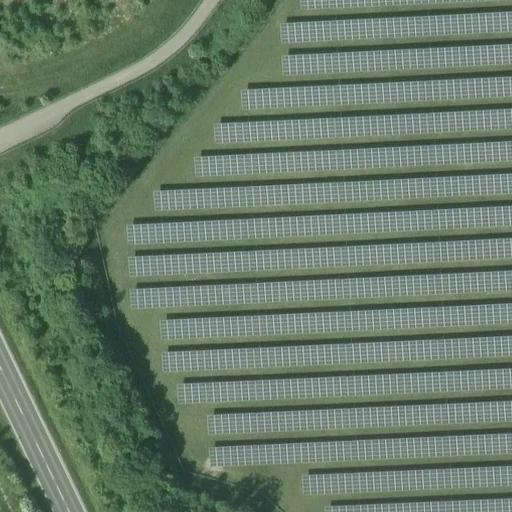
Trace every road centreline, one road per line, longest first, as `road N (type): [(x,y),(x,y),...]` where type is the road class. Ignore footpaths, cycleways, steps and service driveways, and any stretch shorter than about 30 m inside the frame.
road 1 (unclassified): [(207,0),(121,75),(0,137)]
road 2 (secondary): [(56,511),(0,394)]
